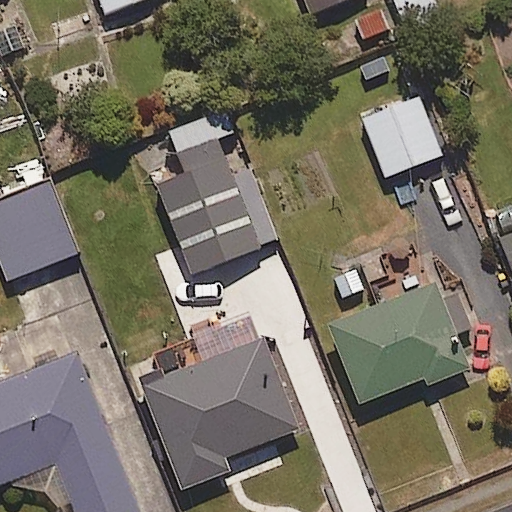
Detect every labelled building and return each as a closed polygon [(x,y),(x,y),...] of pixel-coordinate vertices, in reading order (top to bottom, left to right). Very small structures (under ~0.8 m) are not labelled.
[(142,0),(102,0),(108,14),(142,0)] [(437,19),(429,0),(390,0),(403,32),(437,19)] [(394,29),(382,4),(348,21),(361,46),(394,29)] [(382,179),(438,158),(417,99),(360,120),(382,179)] [(194,275),(266,246),(229,154),(157,183),(194,275)] [(84,249),(52,175),(0,197),(0,250),(13,280),(84,249)] [(511,238),(498,243),(511,281),(511,238)] [(273,245),(184,287),(208,340),(262,314),(271,335),(308,318),(273,245)] [(456,293),(438,299),(431,282),(324,324),(357,407),(421,381),(425,391),(468,374),(453,338),(471,331),(456,293)] [(234,469),(229,459),(306,423),(266,336),(140,395),(185,492),(234,469)] [(78,511),(143,511),(82,354),(11,381),(0,351),(0,480),(4,491),(62,469),(78,511)]
